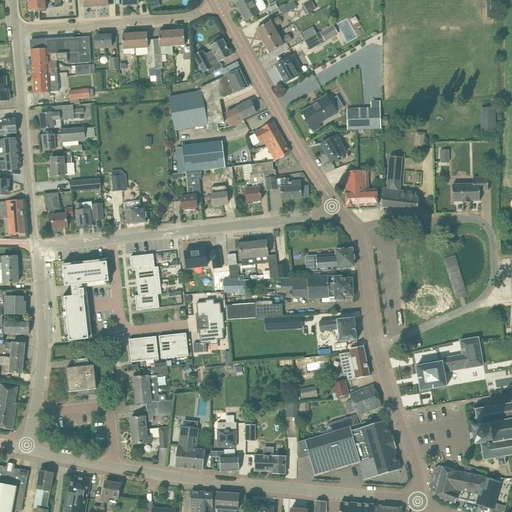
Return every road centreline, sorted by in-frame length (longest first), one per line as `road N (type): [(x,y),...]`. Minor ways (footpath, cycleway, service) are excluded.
road 1 (unclassified): [(417,500),(181,480),(114,466)]
road 2 (residential): [(401,336),(485,295),(494,275),(492,241),(476,219),(366,226)]
road 3 (residential): [(334,205),(216,3)]
road 4 (residential): [(109,239),(314,216),(334,205)]
road 5 (residential): [(35,244),(16,29)]
road 6 (residential): [(16,29),(189,17),(216,3)]
road 7 (residential): [(34,409),(42,309),(35,244)]
road 8 (residential): [(417,500),(415,461),(376,346)]
road 9 (residential): [(109,239),(121,323),(136,330),(186,324)]
road 10 (residential): [(401,336),(387,244),(366,226)]
